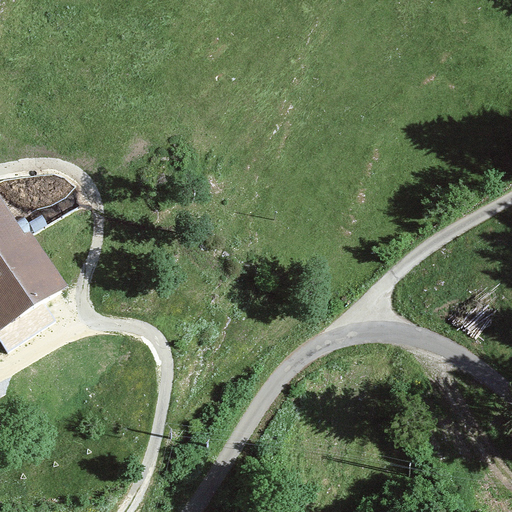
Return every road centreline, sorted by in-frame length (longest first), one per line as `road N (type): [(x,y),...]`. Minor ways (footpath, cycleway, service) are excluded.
road 1 (track): [(0,165),(61,161),(87,178),(101,202),(86,284),(95,317),(155,326),(169,344),(174,370),(150,467),(128,511)]
road 2 (track): [(352,325),(392,262),(511,187)]
